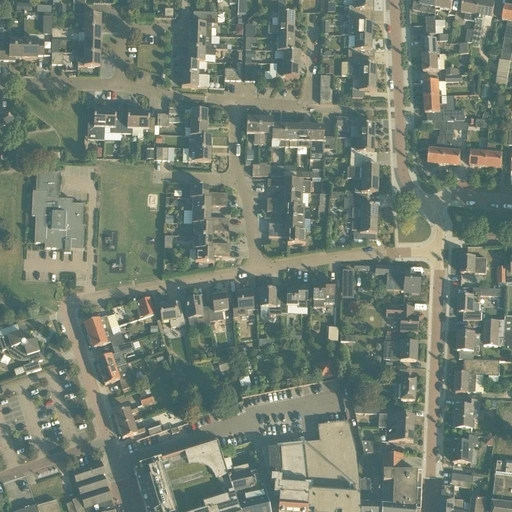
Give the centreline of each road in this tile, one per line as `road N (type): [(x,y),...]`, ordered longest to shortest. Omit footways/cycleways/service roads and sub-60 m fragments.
road 1 (residential): [(130,511),(68,304),(258,269)]
road 2 (residential): [(430,210),(401,170),(393,0)]
road 3 (residential): [(430,449),(438,251)]
road 4 (residential): [(258,269),(438,251)]
road 5 (residential): [(312,27),(312,108),(232,102)]
